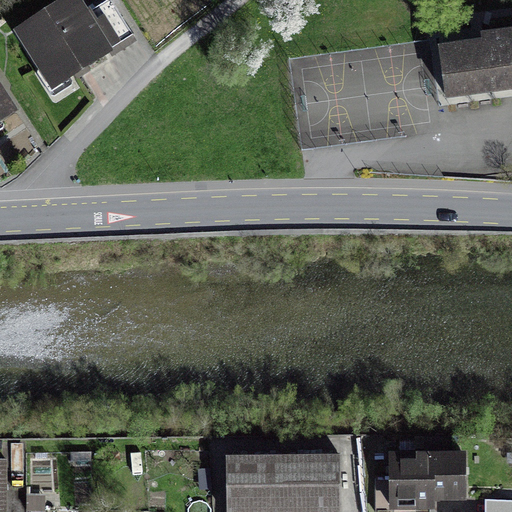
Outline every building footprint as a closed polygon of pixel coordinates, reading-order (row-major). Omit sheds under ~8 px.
[(81,0),(62,0),(12,31),(51,91),(136,37),(111,0),(109,0),(90,13),(81,0)] [(511,28),(481,33),(481,40),(438,46),(446,100),(511,91),(511,28)] [(0,82),(0,123),(18,111),(0,82)] [(389,453),(390,511),(433,511),(433,503),(467,502),(466,437),(415,438),(415,440),(399,440),(400,453),(389,453)] [(121,465),(120,453),(109,454),(109,465),(121,465)] [(227,458),(227,511),(340,511),(340,456),(227,458)]
